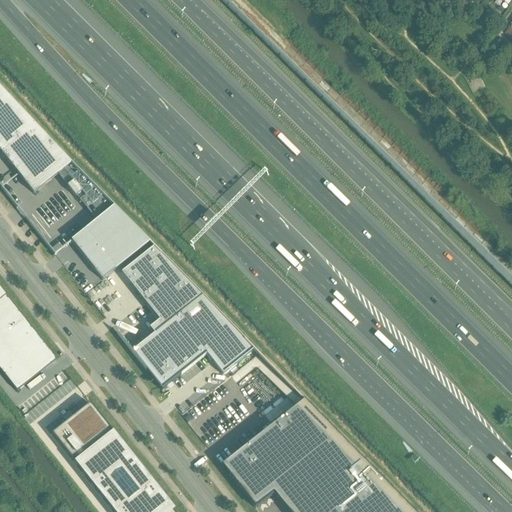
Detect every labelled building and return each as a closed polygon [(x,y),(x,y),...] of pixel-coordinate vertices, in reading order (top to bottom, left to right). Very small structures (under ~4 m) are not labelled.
[(34,125),(0,88),(0,153),(33,195),(71,165),(34,125)] [(71,184),(66,188),(75,198),(80,194),(71,184)] [(113,208),(71,242),(102,281),(148,245),(149,244),(114,208),(113,208)] [(163,327),(200,297),(154,248),(153,249),(121,274),(163,327)] [(0,291),(0,372),(17,393),(56,362),(0,291)] [(200,297),(163,327),(131,353),(161,390),(205,354),(222,374),(253,350),(200,297)] [(77,467),(81,472),(82,472),(86,477),(85,478),(90,483),(91,483),(95,488),(94,489),(99,494),(100,494),(104,499),(103,500),(107,505),(108,505),(112,510),(111,511),(112,511),(163,511),(170,507),(171,507),(170,506),(158,491),(157,492),(153,487),(154,486),(150,480),(149,481),(145,476),(146,475),(141,469),(140,470),(136,465),(137,464),(132,458),(131,459),(127,454),(128,453),(124,447),(123,448),(118,443),(120,442),(115,436),(114,437),(110,432),(111,431),(106,425),(105,426),(101,421),(102,420),(90,405),(76,416),(52,435),(64,451),(65,450),(69,455),(68,456),(72,461),(73,461),(78,466),(77,467)] [(222,468),(219,471),(252,511),(254,511),(257,510),(271,498),(282,511),(409,511),(301,405),(222,468)]
